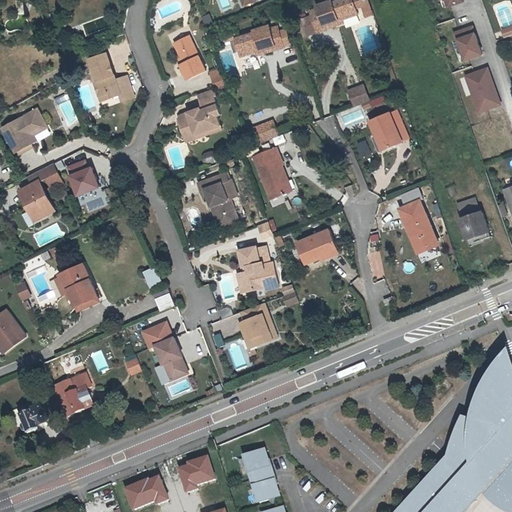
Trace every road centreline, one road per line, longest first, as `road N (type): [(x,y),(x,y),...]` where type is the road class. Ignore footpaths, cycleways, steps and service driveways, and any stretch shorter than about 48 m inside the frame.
road 1 (primary): [(511,296),(0,507)]
road 2 (residential): [(140,0),(137,28),(155,98),(141,154),(198,311)]
